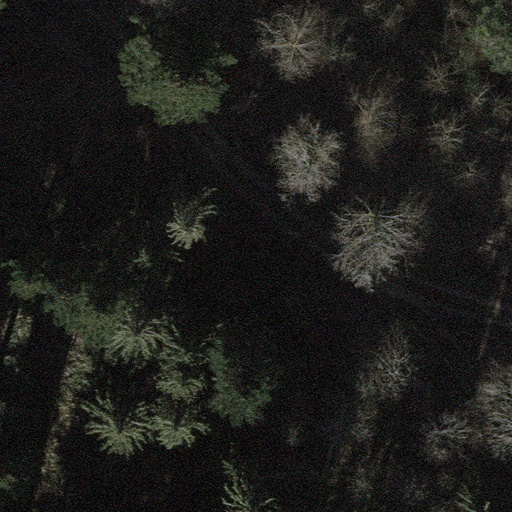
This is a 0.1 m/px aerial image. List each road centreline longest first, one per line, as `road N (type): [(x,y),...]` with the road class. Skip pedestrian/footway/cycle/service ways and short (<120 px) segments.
road 1 (track): [(76,0),(401,291),(511,323)]
road 2 (track): [(401,291),(511,441)]
